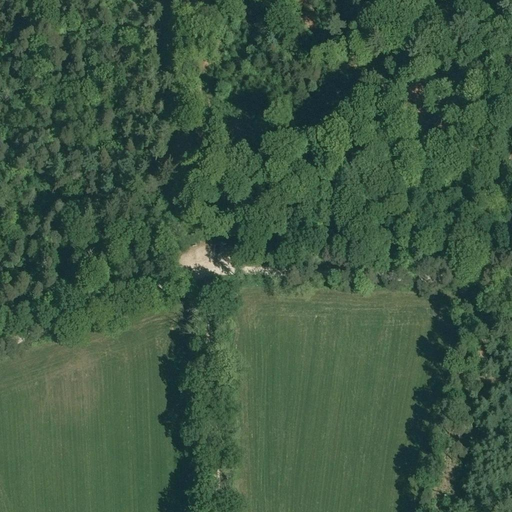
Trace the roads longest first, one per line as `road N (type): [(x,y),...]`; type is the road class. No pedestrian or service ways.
road 1 (track): [(511,280),(208,272)]
road 2 (track): [(208,272),(0,346)]
